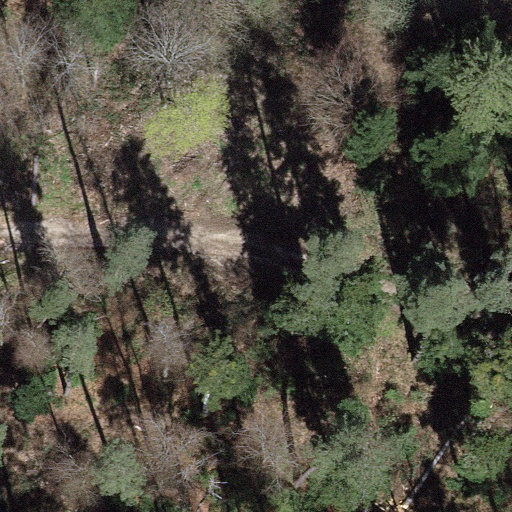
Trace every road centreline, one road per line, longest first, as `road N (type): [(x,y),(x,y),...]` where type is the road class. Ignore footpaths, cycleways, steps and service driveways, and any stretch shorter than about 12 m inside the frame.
road 1 (track): [(0,240),(175,233),(389,273),(511,356)]
road 2 (track): [(511,151),(389,273)]
